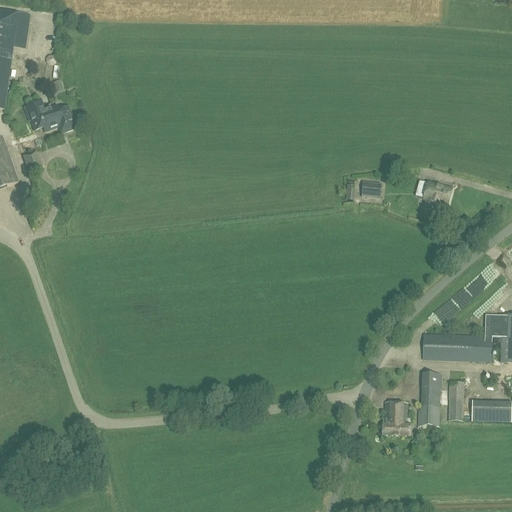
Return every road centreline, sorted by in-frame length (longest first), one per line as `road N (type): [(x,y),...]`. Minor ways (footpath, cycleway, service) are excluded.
road 1 (unclassified): [(23,252),(84,414),(96,422),(363,396)]
road 2 (unclassified): [(363,396),(403,322),(511,227)]
road 3 (unclassified): [(330,511),(363,396)]
